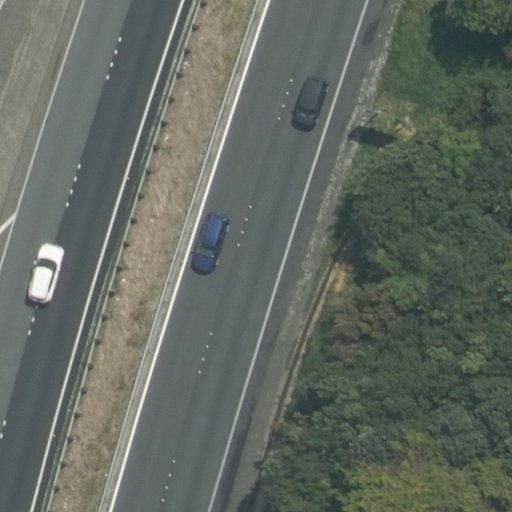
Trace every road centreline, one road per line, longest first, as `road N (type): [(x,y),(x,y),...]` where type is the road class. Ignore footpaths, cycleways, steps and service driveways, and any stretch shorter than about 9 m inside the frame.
road 1 (motorway): [(318,0),(156,511)]
road 2 (motorway): [(0,412),(132,0)]
